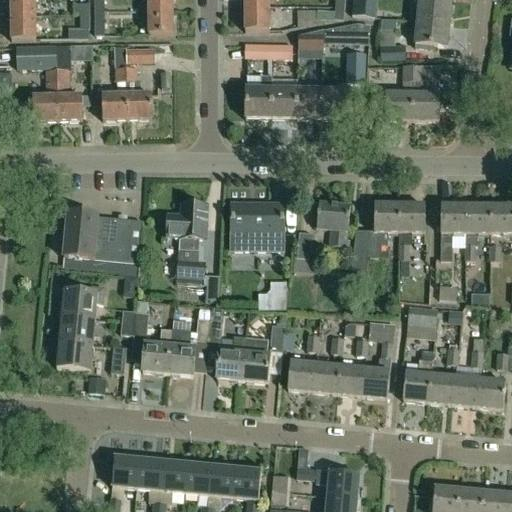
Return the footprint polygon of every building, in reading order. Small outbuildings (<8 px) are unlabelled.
[(10,0),(11,21),(35,21),(34,0),(10,0)] [(172,15),(172,0),(147,0),(148,15),(172,15)] [(244,0),(244,12),(269,12),(268,0),(244,0)] [(335,0),(335,11),(343,12),(344,0),(335,0)] [(451,4),(420,1),(418,24),(449,28),(451,4)] [(103,3),(94,3),(94,16),(103,16),(103,3)] [(379,9),(353,6),(351,19),(378,22),(379,9)] [(75,7),(53,8),(54,19),(76,17),(75,7)] [(79,8),(80,20),(88,20),(88,7),(79,8)] [(342,24),(343,12),(335,11),(333,23),(342,24)] [(269,36),(269,12),(244,12),(245,36),(269,36)] [(172,39),(172,15),(148,15),(148,40),(172,39)] [(103,28),(103,16),(94,16),(94,28),(103,28)] [(80,33),(88,33),(88,20),(80,20),(80,33)] [(35,45),(35,21),(11,21),(11,45),(35,45)] [(382,22),(382,32),(396,33),(397,23),(382,22)] [(415,52),(434,54),(434,50),(446,52),(449,28),(418,24),(415,52)] [(368,56),(370,30),(356,29),(354,55),(368,56)] [(298,53),(323,54),(323,40),(298,40),(298,53)] [(57,101),(57,126),(82,126),(82,100),(70,100),(69,75),(71,75),(71,49),(57,50),(57,73),(56,73),(57,101)] [(247,63),(272,63),(272,49),(247,49),(247,63)] [(272,63),(291,64),(292,50),(272,49),(272,63)] [(57,50),(16,50),(16,74),(45,74),(46,101),(32,101),(32,127),(57,126),(57,101),(56,73),(57,73),(57,50)] [(405,50),(380,51),(380,64),(406,63),(405,50)] [(125,52),(114,52),(115,73),(126,73),(125,52)] [(127,55),(127,68),(155,67),(154,54),(127,55)] [(346,58),(345,88),(347,88),(364,88),(365,58),(346,58)] [(413,70),(403,70),(403,98),(412,98),(413,86),(413,84),(413,70)] [(413,86),(412,98),(426,98),(426,85),(422,85),(422,70),(413,70),(413,84),(413,86)] [(117,87),(118,99),(126,99),(126,87),(126,73),(115,73),(115,87),(117,87)] [(126,99),(140,98),(139,85),(137,85),(136,73),(126,73),(126,87),(126,99)] [(245,123),(271,124),(272,92),(272,80),(261,80),(261,92),(246,92),(245,123)] [(336,94),(322,93),(321,125),(347,125),(347,94),(347,88),(336,87),(336,94)] [(271,124),(296,124),(297,93),(272,92),(271,124)] [(322,93),(297,93),(296,124),(321,125),(322,93)] [(152,124),(151,98),(140,98),(126,99),(127,124),(152,124)] [(386,125),(412,125),(412,98),(403,98),(386,98),(386,125)] [(439,125),(439,98),(426,98),(412,98),(412,125),(439,125)] [(102,125),(127,124),(126,99),(118,99),(102,99),(102,125)] [(187,206),(185,208),(181,208),(180,219),(167,218),(166,241),(180,242),(180,252),(197,253),(198,243),(206,243),(208,209),(196,209),(194,206),(187,206)] [(283,207),(231,207),(231,256),(283,256),(283,207)] [(317,232),(331,233),(329,249),(345,251),(347,234),(350,210),(319,207),(317,232)] [(387,236),(399,236),(399,221),(400,209),(374,209),(374,257),(380,257),(381,249),(387,250),(387,236)] [(424,237),(425,209),(400,209),(399,221),(399,236),(424,237)] [(452,250),(452,237),(466,237),(466,209),(441,209),(440,250),(450,250),(452,250)] [(491,237),(491,210),(466,209),(466,237),(465,250),(475,250),(477,250),(477,237),(491,237)] [(511,237),(511,209),(491,210),(491,237),(511,237)] [(63,273),(138,280),(143,226),(97,222),(97,220),(67,218),(63,273)] [(309,262),(312,237),(299,236),(296,261),(294,261),(293,275),(314,276),(315,263),(309,262)] [(365,281),(369,247),(355,245),(351,279),(365,281)] [(399,265),(409,265),(409,249),(399,249),(399,265)] [(440,265),(450,265),(450,250),(440,250),(440,265)] [(475,265),(475,250),(465,250),(465,265),(475,265)] [(490,250),(490,265),(500,265),(500,250),(490,250)] [(178,288),(203,290),(205,265),(179,264),(178,288)] [(462,294),(462,280),(444,281),(445,295),(462,294)] [(61,321),(95,324),(96,309),(102,309),(103,298),(97,298),(98,292),(83,290),(82,296),(64,294),(61,321)] [(285,313),(284,297),(268,298),(269,314),(285,313)] [(435,330),(436,314),(409,312),(407,328),(435,330)] [(122,315),(121,326),(134,327),(135,318),(135,316),(122,315)] [(147,319),(135,318),(134,327),(133,340),(133,342),(145,343),(147,319)] [(59,346),(92,349),(95,324),(61,321),(59,346)] [(210,325),(198,324),(195,348),(207,349),(210,325)] [(210,325),(207,349),(219,350),(222,326),(210,325)] [(133,340),(134,327),(121,326),(120,339),(133,340)] [(396,328),(370,326),(368,345),(382,347),(381,362),(390,363),(392,348),(394,348),(396,328)] [(270,355),(281,356),(284,332),(272,330),(270,355)] [(159,348),(145,347),(142,376),(167,378),(170,354),(170,349),(172,335),(161,334),(159,348)] [(167,378),(192,381),(195,352),(188,351),(190,337),(172,335),(170,349),(170,354),(167,378)] [(318,341),(308,340),(307,355),(316,356),(318,341)] [(216,383),(242,385),(246,342),(234,341),(233,355),(219,354),(216,383)] [(267,388),(270,359),(267,359),(268,344),(246,342),(242,385),(267,388)] [(342,343),(332,342),(331,358),(341,359),(342,343)] [(367,345),(357,344),(356,360),(366,361),(367,345)] [(90,375),(92,349),(59,346),(56,372),(90,375)] [(111,377),(124,378),(126,352),(113,351),(111,377)] [(447,353),(446,369),(456,370),(457,354),(447,353)] [(481,372),(482,356),(473,355),(471,371),(481,372)] [(506,374),(508,358),(498,357),(497,373),(506,374)] [(315,368),(290,366),(288,394),(313,396),(315,368)] [(406,377),(403,405),(428,407),(430,379),(431,379),(432,367),(420,366),(419,378),(406,377)] [(313,396),(337,399),(340,371),(315,368),(313,396)] [(365,373),(340,371),(337,399),(362,401),(365,373)] [(455,381),(453,410),(478,412),(480,384),(481,372),(471,371),(470,371),(468,383),(455,381)] [(365,373),(362,401),(387,403),(390,375),(365,373)] [(455,381),(431,379),(430,379),(428,407),(453,410),(455,381)] [(502,414),(505,386),(480,384),(478,412),(502,414)] [(127,459),(126,462),(115,461),(112,491),(137,493),(140,460),(127,459)] [(140,460),(137,493),(161,496),(164,466),(153,465),(153,462),(140,460)] [(164,466),(161,496),(185,498),(188,465),(175,464),(175,467),(164,466)] [(188,465),(185,498),(209,500),(212,471),(201,470),(201,466),(188,465)] [(212,471),(209,500),(234,503),(237,470),(224,468),(223,472),(212,471)] [(237,470),(234,503),(247,504),(245,511),(257,511),(258,505),(261,475),(250,474),(250,471),(237,470)] [(298,473),(297,483),(316,485),(317,475),(298,473)] [(359,479),(329,476),(327,500),(357,503),(359,479)] [(432,511),(457,511),(459,494),(435,492),(432,511)] [(482,511),(484,496),(459,494),(457,511),(482,511)] [(482,511),(506,511),(508,498),(484,496),(482,511)] [(355,511),(357,503),(327,500),(326,511),(355,511)] [(120,511),(121,504),(111,503),(110,511),(120,511)]
